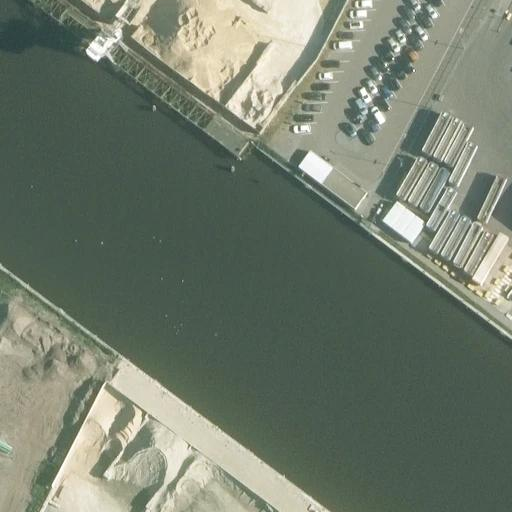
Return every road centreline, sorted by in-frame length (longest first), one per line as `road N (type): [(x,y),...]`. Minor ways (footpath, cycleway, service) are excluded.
road 1 (unknown): [(511,2),(476,83),(488,141),(509,171)]
road 2 (unknown): [(393,0),(325,130)]
